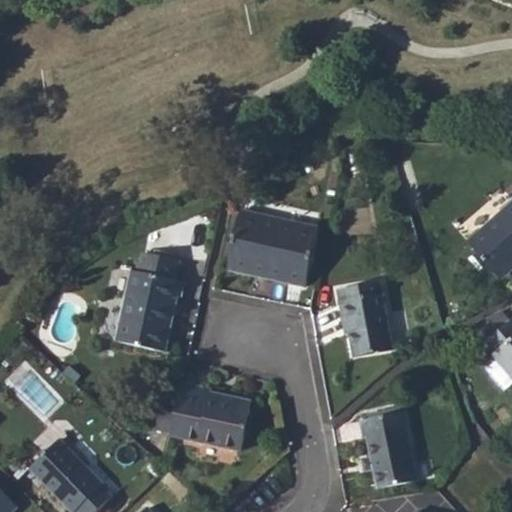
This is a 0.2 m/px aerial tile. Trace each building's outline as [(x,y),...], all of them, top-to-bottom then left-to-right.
[(511,198),(511,204),(467,243),(498,280),(511,268),(511,193),(509,196),(511,198)] [(240,213),(227,271),(304,287),(317,230),(240,213)] [(131,272),(115,343),(164,354),(176,299),(180,300),(183,284),(174,282),(179,261),(144,253),(140,274),(131,272)] [(380,284),(357,288),(359,299),(339,303),(346,337),(349,337),(354,359),(393,352),(380,284)] [(338,292),(339,303),(359,299),(357,288),(338,292)] [(511,379),(511,322),(510,324),(501,313),(475,326),(489,342),(486,345),(495,355),(493,357),(511,379)] [(209,391),(182,385),(170,436),(239,452),(251,404),(209,394),(209,391)] [(162,406),(157,426),(171,429),(175,410),(162,406)] [(367,439),(372,460),(375,473),(379,490),(416,483),(402,415),(360,423),(364,439),(367,439)] [(58,441),(29,470),(70,511),(96,511),(111,498),(100,487),(103,485),(58,441)] [(362,461),(365,474),(375,473),(372,460),(362,461)] [(171,491),(185,504),(192,496),(179,484),(171,491)] [(0,490),(0,511),(14,511),(18,509),(0,490)]
